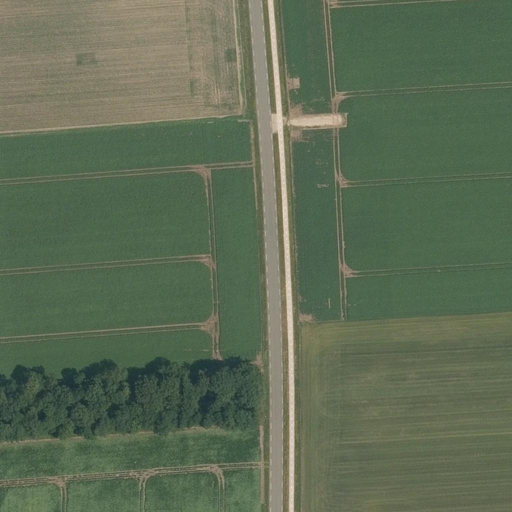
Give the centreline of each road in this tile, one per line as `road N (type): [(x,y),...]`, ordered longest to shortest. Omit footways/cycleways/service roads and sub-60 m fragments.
road 1 (tertiary): [(275,511),(276,373),(255,0)]
road 2 (track): [(276,373),(0,398)]
